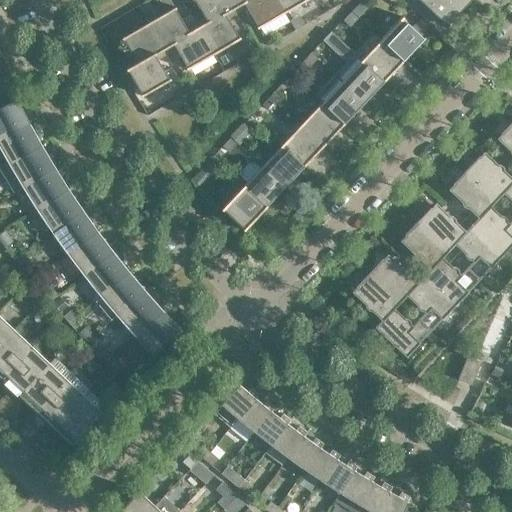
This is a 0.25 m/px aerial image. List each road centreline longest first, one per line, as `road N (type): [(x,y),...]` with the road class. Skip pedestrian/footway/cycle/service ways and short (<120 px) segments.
road 1 (residential): [(255,313),(127,167),(41,0)]
road 2 (residential): [(255,313),(511,34)]
road 3 (residential): [(511,481),(381,412),(255,313)]
road 4 (residential): [(61,508),(255,313)]
